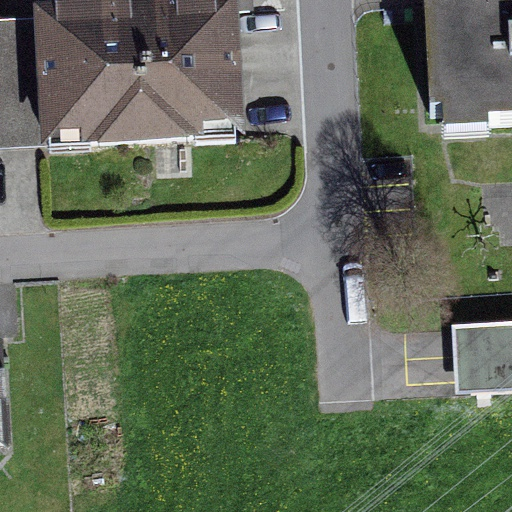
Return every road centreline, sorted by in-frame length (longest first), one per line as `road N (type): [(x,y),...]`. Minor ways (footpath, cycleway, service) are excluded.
road 1 (residential): [(0,256),(339,238)]
road 2 (residential): [(326,0),(339,238)]
road 3 (residential): [(339,238),(349,398)]
